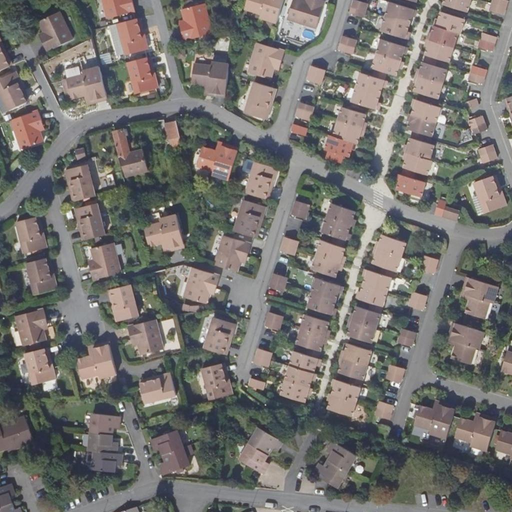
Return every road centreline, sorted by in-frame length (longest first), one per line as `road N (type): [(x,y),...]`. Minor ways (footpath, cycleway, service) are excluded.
road 1 (residential): [(511,405),(413,378),(458,231)]
road 2 (residential): [(154,487),(383,511)]
road 3 (residential): [(238,369),(297,156)]
road 4 (residential): [(458,231),(297,156)]
road 5 (residential): [(511,16),(486,102),(511,175)]
road 6 (residential): [(345,0),(332,41),(303,63),(274,143)]
road 7 (residential): [(79,308),(41,167)]
